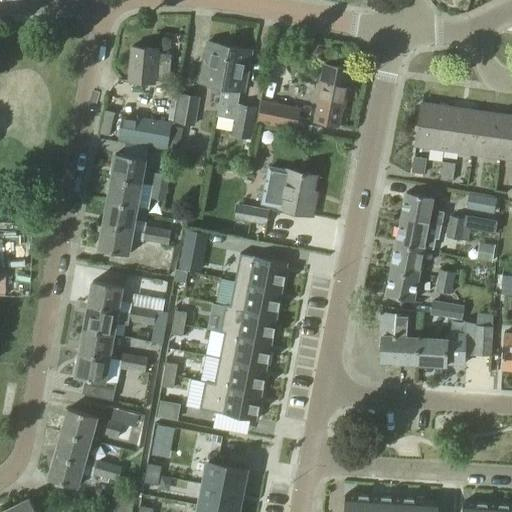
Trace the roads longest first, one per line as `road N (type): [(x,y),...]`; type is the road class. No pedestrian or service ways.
road 1 (residential): [(0,477),(21,452),(102,0)]
road 2 (residential): [(325,399),(393,33)]
road 3 (residential): [(314,464),(511,477)]
road 4 (residential): [(511,411),(325,399)]
road 5 (residential): [(211,0),(393,33)]
